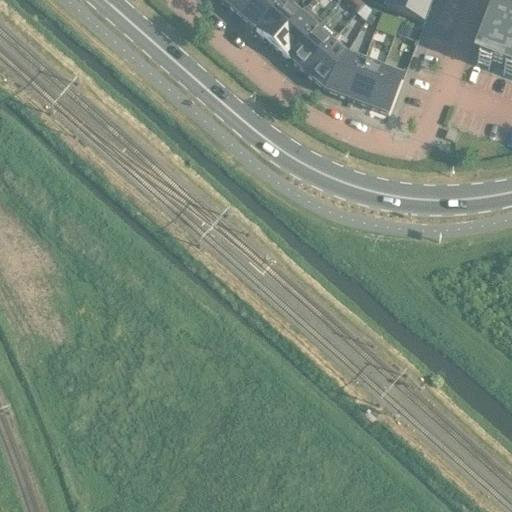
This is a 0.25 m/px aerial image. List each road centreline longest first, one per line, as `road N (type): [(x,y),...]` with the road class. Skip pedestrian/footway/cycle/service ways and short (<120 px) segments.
road 1 (primary): [(511,189),(408,195),(327,174),(256,129),(106,0)]
road 2 (residential): [(176,0),(308,113),(399,148),(419,138),(473,0)]
